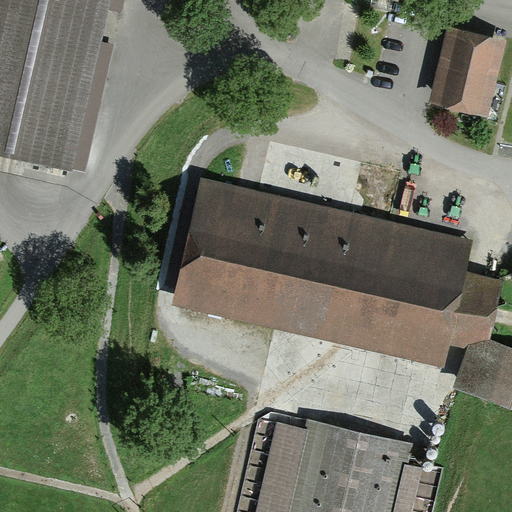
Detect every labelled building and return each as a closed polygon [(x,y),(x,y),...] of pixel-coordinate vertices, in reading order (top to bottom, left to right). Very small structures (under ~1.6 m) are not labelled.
[(0,0),(0,154),(86,174),(118,38),(107,35),(112,12),(124,15),(127,0),(0,0)] [(489,112),(507,35),(448,21),(439,59),(430,98),(489,112)] [(443,362),(473,237),(199,173),(171,299),(443,362)] [(511,343),(491,336),(468,340),(453,382),(511,402),(511,343)] [(306,425),(278,419),(255,511),(412,511),(424,463),(408,459),(413,439),(308,415),(306,425)] [(433,417),(432,419),(432,421),(432,424),(433,426),(435,427),(437,428),(439,428),(441,428),(442,427),(444,425),(445,423),(445,421),(444,419),(443,417),(442,416),(440,415),(437,415),(435,416),(433,417)] [(437,430),(436,430),(434,430),(433,431),(432,432),(431,433),(431,435),(431,436),(432,437),(433,438),(434,439),(436,439),(437,439),(438,438),(439,437),(440,435),(440,434),(439,432),(438,431),(437,430)] [(434,441),(432,441),(431,441),(429,442),(427,443),(427,444),(426,446),(426,448),(427,449),(428,451),(430,452),(432,452),(434,451),(435,450),(436,449),(437,447),(437,445),(437,444),(435,442),(434,441)] [(428,452),(426,452),(424,453),(423,454),(422,456),(422,458),(423,459),(424,461),(425,462),(427,463),(428,463),(430,462),(432,461),(433,460),(433,458),(433,456),(432,454),(431,453),(430,452),(428,452)]
